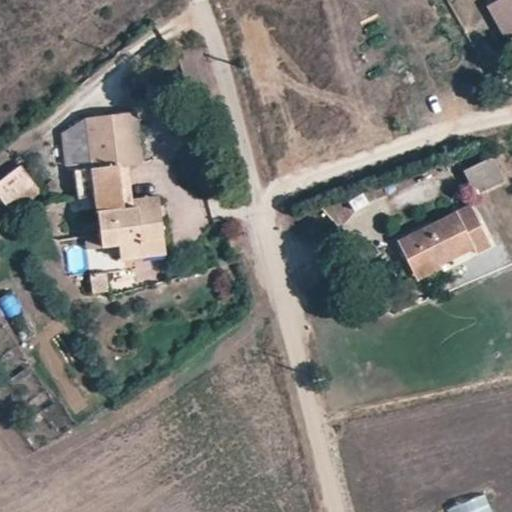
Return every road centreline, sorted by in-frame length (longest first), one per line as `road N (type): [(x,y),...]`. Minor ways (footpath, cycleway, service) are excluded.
road 1 (unclassified): [(259,204),(334,511)]
road 2 (unclassified): [(511,113),(259,204)]
road 3 (unclassified): [(202,0),(259,204)]
